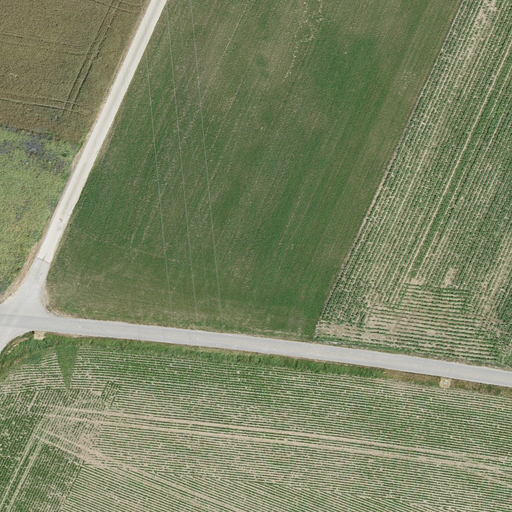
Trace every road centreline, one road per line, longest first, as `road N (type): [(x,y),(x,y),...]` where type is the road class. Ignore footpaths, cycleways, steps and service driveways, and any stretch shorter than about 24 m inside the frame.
road 1 (track): [(0,319),(511,379)]
road 2 (track): [(161,0),(15,321)]
